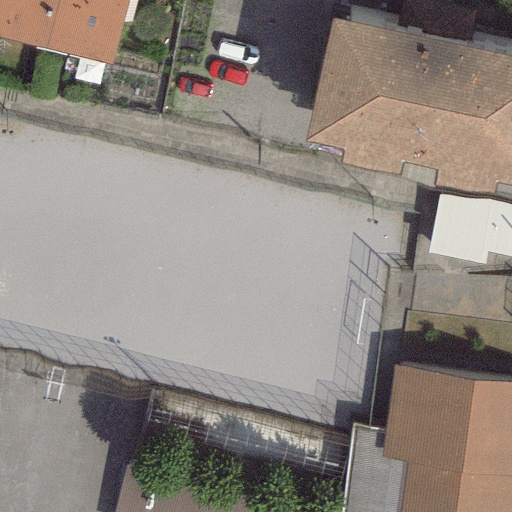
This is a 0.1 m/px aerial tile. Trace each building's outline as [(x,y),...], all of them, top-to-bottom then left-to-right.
[(0,0),(0,16),(99,42),(109,0),(0,0)] [(404,0),(401,18),(463,30),(468,5),(443,0),(404,0)] [(463,30),(401,18),(336,2),(313,107),(348,114),(345,128),(391,138),(394,123),(448,135),(445,151),(482,159),(485,144),(511,149),(511,48),(504,47),(505,38),(463,30)] [(511,251),(511,205),(436,187),(423,240),(482,255),(485,245),(511,251)] [(508,511),(511,483),(511,373),(401,361),(389,440),(349,433),(345,481),(137,437),(120,511),(508,511)]
